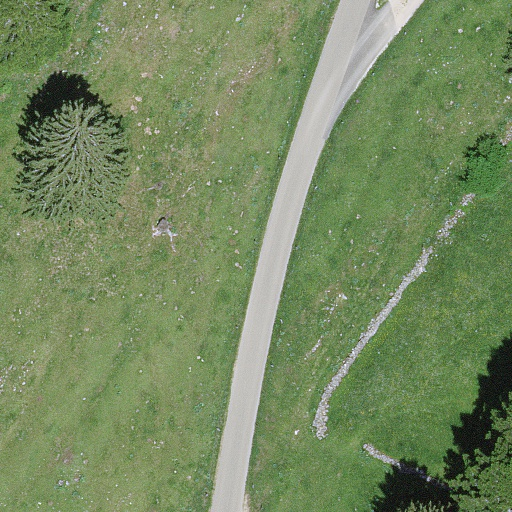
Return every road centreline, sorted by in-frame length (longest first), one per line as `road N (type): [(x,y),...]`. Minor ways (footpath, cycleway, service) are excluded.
road 1 (unclassified): [(225,511),(287,202),(355,0)]
road 2 (track): [(404,0),(320,101)]
